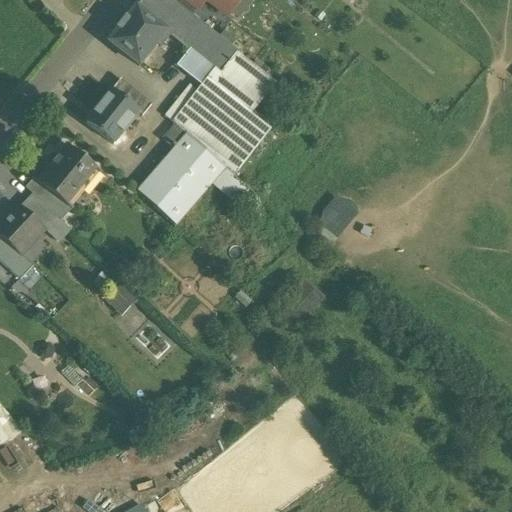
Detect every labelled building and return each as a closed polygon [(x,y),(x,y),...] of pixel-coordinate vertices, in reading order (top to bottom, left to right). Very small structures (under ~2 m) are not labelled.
[(231,51),(166,0),(142,0),(135,9),(165,33),(165,34),(214,73),(172,125),(174,127),(232,177),(268,132),(249,117),(274,85),(236,55),(231,51)] [(195,0),(192,5),(197,9),(203,0),(206,0),(226,15),(238,0),(195,0)] [(165,33),(135,9),(125,22),(124,21),(117,31),(118,31),(108,44),(138,68),(165,34),(165,33)] [(150,107),(120,81),(110,93),(138,115),(137,115),(141,118),(150,107)] [(138,115),(110,93),(98,108),(99,108),(85,125),(113,146),(137,115),(138,115)] [(232,177),(174,127),(162,141),(173,150),(136,193),(174,227),(213,182),(248,212),(258,200),(232,177)] [(38,183),(37,184),(65,208),(95,171),(66,148),(38,183)] [(65,208),(37,184),(38,183),(34,180),(25,190),(33,197),(55,218),(60,223),(70,211),(65,208)] [(340,196),(319,222),(339,239),(361,214),(340,196)] [(55,218),(33,197),(20,211),(43,231),(55,218)] [(20,211),(17,208),(0,226),(0,263),(20,282),(32,269),(20,258),(44,232),(43,231),(20,211)] [(60,223),(55,218),(43,231),(44,232),(56,244),(68,231),(60,223)] [(294,299),(316,312),(326,295),(304,282),(294,299)] [(62,361),(51,350),(45,357),(55,367),(62,361)] [(0,407),(0,445),(21,432),(0,407)]
